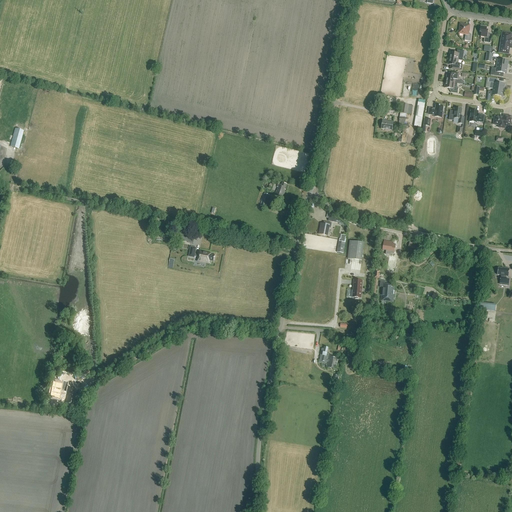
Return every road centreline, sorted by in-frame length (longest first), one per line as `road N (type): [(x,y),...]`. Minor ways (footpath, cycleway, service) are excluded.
road 1 (unclassified): [(255,511),(260,430),(351,0)]
road 2 (track): [(295,250),(0,183)]
road 3 (track): [(511,254),(394,236),(344,219),(309,190)]
road 4 (track): [(83,388),(191,329),(278,339)]
road 5 (residential): [(511,99),(504,105),(436,94),(452,10)]
